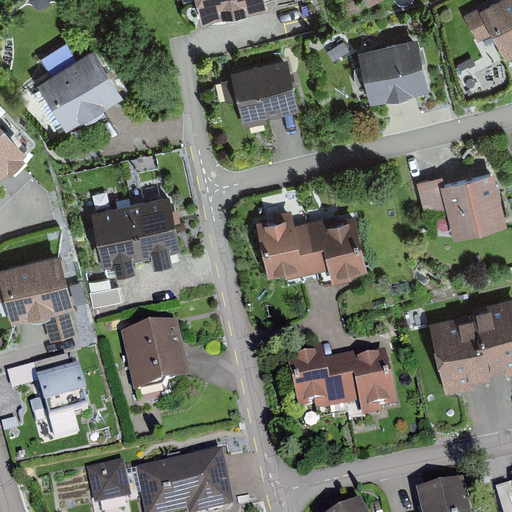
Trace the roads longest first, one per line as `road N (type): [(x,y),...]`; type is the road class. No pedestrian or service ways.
road 1 (residential): [(208,191),(511,116)]
road 2 (residential): [(276,493),(208,191)]
road 3 (residential): [(276,493),(511,446)]
road 4 (residential): [(208,191),(176,38)]
